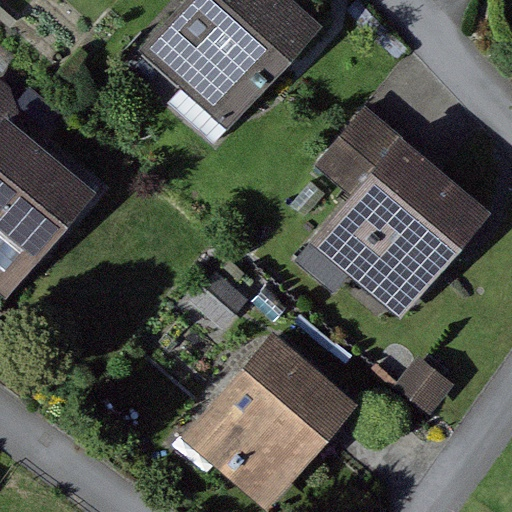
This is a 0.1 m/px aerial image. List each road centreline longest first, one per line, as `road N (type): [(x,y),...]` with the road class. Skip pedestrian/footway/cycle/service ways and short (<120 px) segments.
road 1 (residential): [(0,422),(122,511),(431,511),(511,399)]
road 2 (residential): [(511,129),(393,0)]
